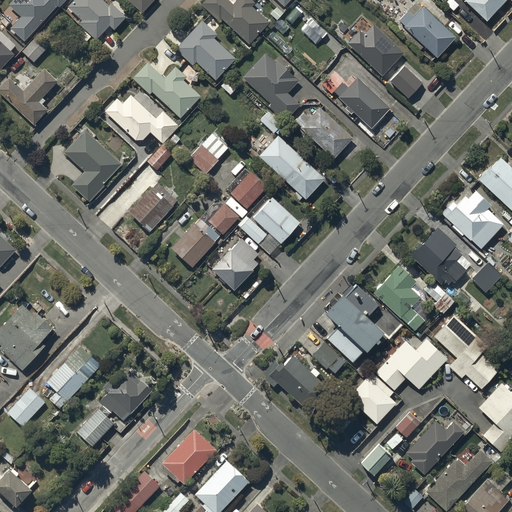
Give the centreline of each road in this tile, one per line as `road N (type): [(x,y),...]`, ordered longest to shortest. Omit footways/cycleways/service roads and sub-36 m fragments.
road 1 (residential): [(511,61),(233,362),(218,368)]
road 2 (residential): [(5,174),(218,368)]
road 3 (residential): [(173,0),(5,174)]
road 4 (residential): [(218,368),(369,511)]
road 5 (residential): [(218,368),(203,373),(71,511)]
